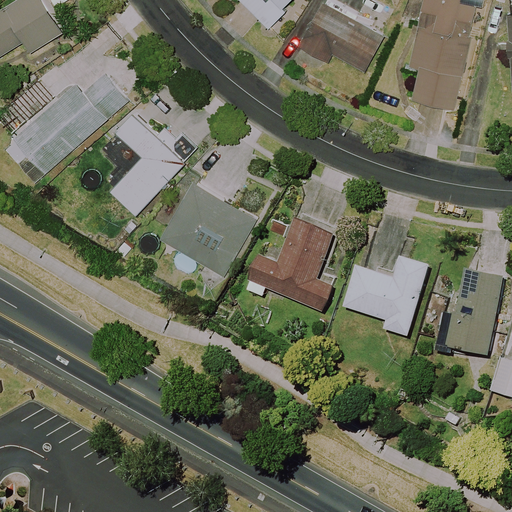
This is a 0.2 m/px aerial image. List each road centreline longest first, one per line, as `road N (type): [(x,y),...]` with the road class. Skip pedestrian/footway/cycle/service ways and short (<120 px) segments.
road 1 (residential): [(511,190),(407,173),(338,148),(234,81),(156,0)]
road 2 (trunk): [(0,314),(348,511)]
